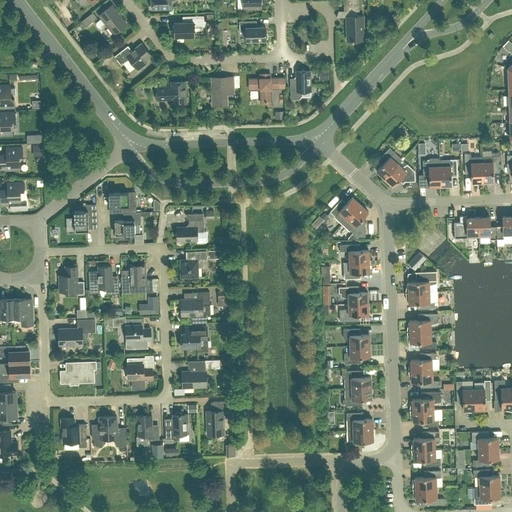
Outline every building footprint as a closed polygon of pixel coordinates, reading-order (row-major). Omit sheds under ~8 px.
[(151,0),(151,8),(171,7),(171,0),(151,0)] [(261,8),(261,0),(242,0),(243,9),(261,8)] [(352,41),(354,41),(354,40),(364,39),(363,15),(357,16),(357,11),(359,10),(358,0),(345,0),(346,11),(348,11),(348,16),(346,16),(347,40),(352,40),(352,41)] [(113,33),(126,23),(112,5),(99,15),(101,18),(96,22),(96,24),(99,28),(101,28),(106,24),(113,33)] [(84,28),(97,17),(93,12),(80,22),(84,28)] [(185,16),(185,22),(174,22),(174,36),(194,35),(194,27),(204,26),(203,15),(185,16)] [(265,26),(254,26),(254,20),(239,21),(240,32),(246,31),(246,40),(266,40),(265,26)] [(502,45),(511,53),(511,52),(511,43),(508,39),(502,45)] [(129,59),(138,70),(147,63),(144,59),(150,54),(141,42),(132,50),(128,45),(114,56),(121,65),(129,59)] [(311,90),(310,70),(305,71),(303,69),(301,71),(296,71),(296,77),(295,79),(290,79),(291,98),(299,98),(302,95),(304,97),(306,95),(311,94),(310,90),(311,90)] [(270,73),(260,74),(260,78),(249,79),(249,89),(260,88),(261,102),(271,102),(270,88),(279,88),(279,78),(270,78),(270,73)] [(225,76),(226,77),(211,78),(212,105),(227,105),(227,93),(234,93),(233,76),(225,76)] [(171,86),(156,86),(157,99),(172,99),(172,104),(186,103),(185,80),(171,81),(171,86)] [(0,107),(15,106),(14,99),(11,99),(10,84),(0,84),(0,107)] [(0,134),(12,134),(11,120),(15,119),(15,112),(0,112),(0,134)] [(0,154),(0,169),(19,169),(19,154),(22,154),(22,146),(6,147),(6,154),(0,154)] [(398,163),(394,160),(397,154),(389,147),(378,160),(382,164),(376,170),(384,178),(398,163)] [(492,152),(492,155),(481,155),(482,181),(493,181),(493,172),(499,172),(498,152),(492,152)] [(471,173),(471,182),(482,181),(481,155),(470,156),(470,153),(464,153),(465,173),(471,173)] [(429,177),(429,186),(440,185),(439,159),(437,159),(436,158),(430,158),(429,160),(422,160),(423,177),(429,177)] [(456,159),(450,159),(439,159),(440,185),(451,185),(451,176),(457,176),(456,159)] [(384,178),(392,186),(398,179),(403,183),(405,181),(415,181),(414,170),(407,164),(402,167),(398,163),(384,178)] [(20,189),(24,189),(23,181),(7,182),(7,189),(0,189),(1,205),(10,204),(11,209),(21,209),(27,208),(26,201),(20,201),(20,189)] [(120,206),(120,212),(125,212),(136,212),(135,205),(129,205),(129,192),(109,193),(109,206),(120,206)] [(87,204),(96,204),(96,194),(87,199),(87,204)] [(330,211),(337,218),(342,223),(360,204),(352,196),(346,203),(341,199),(330,211)] [(96,219),(96,207),(96,204),(83,204),(83,210),(74,210),(75,230),(89,230),(88,219),(96,219)] [(362,218),(368,211),(360,204),(342,223),(357,236),(365,236),(365,224),(367,222),(362,218)] [(150,211),(140,211),(136,212),(125,212),(125,220),(114,220),(115,234),(135,233),(135,224),(141,224),(140,216),(150,215),(150,211)] [(177,241),(197,240),(197,231),(201,231),(201,227),(203,226),(203,213),(188,213),(189,225),(187,226),(177,227),(177,232),(175,234),(177,236),(177,241)] [(479,243),(478,217),(467,217),(467,215),(459,215),(460,221),(454,221),(454,237),(478,237),(479,243)] [(511,215),(502,216),(502,225),(496,226),(497,238),(503,238),(503,236),(511,235),(511,215)] [(479,243),(479,237),(490,236),(490,239),(497,238),(496,226),(490,226),(490,216),(478,217),(479,243)] [(339,244),(340,250),(348,250),(349,261),(369,260),(369,249),(360,250),(359,244),(339,244)] [(193,251),(194,259),(180,259),(180,273),(185,277),(199,277),(198,267),(207,267),(206,250),(193,251)] [(412,258),(418,265),(425,257),(419,251),(412,258)] [(360,272),(369,271),(369,260),(349,261),(349,272),(343,272),(344,278),(361,278),(360,272)] [(152,278),(145,279),(145,264),(125,264),(125,265),(129,265),(130,269),(121,270),(122,292),(131,292),(131,284),(140,284),(140,291),(153,291),(152,278)] [(76,275),(77,275),(77,266),(65,266),(66,275),(59,275),(60,291),(65,291),(65,296),(77,295),(77,294),(84,293),(84,281),(77,281),(76,275)] [(99,288),(106,288),(106,294),(119,293),(119,281),(112,282),(111,266),(98,266),(98,270),(89,271),(90,292),(100,292),(99,288)] [(405,292),(429,291),(429,285),(437,283),(436,274),(436,271),(415,271),(416,280),(408,281),(408,283),(406,283),(405,292)] [(218,291),(218,297),(228,297),(228,296),(229,296),(229,285),(219,285),(219,291),(218,291)] [(346,298),(348,298),(348,303),(368,303),(368,292),(359,292),(359,286),(338,287),(339,293),(341,293),(341,296),(346,298)] [(197,292),(197,299),(181,299),(182,315),(192,314),(193,323),(209,322),(208,314),(210,314),(210,291),(197,292)] [(417,303),(418,309),(435,308),(434,302),(430,302),(429,291),(405,292),(407,301),(408,301),(408,303),(417,303)] [(0,298),(0,317),(14,317),(13,298),(0,298)] [(22,325),(33,324),(32,298),(13,298),(14,317),(22,317),(22,325)] [(360,314),(368,314),(368,303),(348,303),(348,309),(339,309),(340,321),(360,320),(360,314)] [(450,307),(441,308),(442,319),(451,318),(450,307)] [(87,309),(77,309),(77,317),(87,316),(87,309)] [(406,331),(431,330),(430,324),(438,322),(438,319),(438,313),(418,314),(418,320),(409,320),(409,322),(408,322),(407,331),(406,331)] [(113,317),(104,317),(104,325),(113,325),(113,317)] [(77,320),(78,327),(58,328),(59,351),(60,351),(59,345),(82,344),(82,332),(95,331),(94,318),(77,319),(77,320)] [(144,318),(126,318),(126,339),(133,339),(133,348),(148,347),(147,340),(151,339),(150,328),(142,328),(142,324),(144,324),(144,318)] [(208,350),(207,326),(194,327),(194,333),(181,333),(181,347),(198,346),(198,350),(208,350)] [(343,329),(343,335),(343,338),(347,340),(349,340),(350,346),(370,345),(369,334),(360,334),(360,328),(343,329)] [(410,340),(410,342),(419,342),(419,348),(436,347),(436,341),(431,341),(431,331),(431,330),(406,331),(407,331),(408,340),(410,340)] [(0,355),(9,356),(9,363),(29,362),(29,350),(15,350),(15,345),(0,345),(0,355)] [(344,363),(361,362),(361,356),(370,356),(370,345),(350,346),(350,351),(344,353),(344,363)] [(432,369),(431,359),(436,358),(436,352),(419,353),(419,359),(410,359),(410,361),(409,361),(408,370),(432,369)] [(127,357),(128,378),(132,378),(132,388),(144,388),(144,379),(152,378),(152,367),(143,367),(143,363),(145,363),(145,357),(127,357)] [(110,358),(107,366),(113,369),(117,360),(110,358)] [(205,360),(205,368),(220,367),(219,359),(205,360)] [(72,369),(60,370),(60,383),(69,382),(69,384),(79,384),(79,382),(95,381),(94,369),(96,369),(96,360),(72,361),(72,369)] [(16,381),(16,376),(30,375),(30,362),(9,363),(0,363),(0,378),(0,382),(16,381)] [(408,370),(408,371),(410,379),(411,379),(411,381),(420,381),(420,387),(440,386),(440,380),(432,380),(432,370),(432,369),(408,370)] [(183,387),(206,386),(205,370),(182,371),(183,387)] [(344,377),(344,388),(371,387),(371,376),(362,376),(362,370),(341,371),(342,377),(344,377)] [(511,411),(511,410),(511,403),(511,386),(511,387),(506,387),(506,386),(504,379),(494,379),(495,400),(501,399),(501,408),(503,408),(503,409),(511,411)] [(484,380),(484,388),(474,388),(473,388),(474,412),(483,410),(483,409),(485,409),(485,400),(491,400),(490,380),(484,380)] [(474,412),(473,388),(462,388),(462,381),(456,381),(457,401),(463,401),(463,410),(465,410),(465,411),(474,412)] [(0,403),(16,403),(15,390),(2,391),(1,384),(0,383),(0,403)] [(343,405),(363,404),(363,398),(371,398),(371,387),(344,388),(345,399),(342,399),(343,405)] [(409,409),(434,409),(434,408),(433,408),(433,402),(434,402),(441,401),(441,391),(421,392),(421,398),(412,398),(412,400),(411,400),(409,409)] [(206,411),(207,434),(224,433),(224,417),(230,416),(230,401),(213,401),(213,410),(206,411)] [(3,417),(16,416),(16,403),(0,403),(0,423),(3,424),(3,417)] [(409,410),(411,418),(413,418),(413,420),(421,420),(422,426),(439,426),(439,419),(434,420),(433,409),(434,409),(409,409),(409,410)] [(346,413),(346,423),(347,430),(373,429),(372,418),(363,418),(363,412),(346,413)] [(180,440),(180,434),(187,434),(186,423),(187,422),(187,413),(172,414),(173,422),(166,422),(167,439),(174,438),(174,440),(180,440)] [(134,416),(137,416),(138,435),(147,435),(147,439),(159,439),(159,427),(152,427),(151,415),(134,415),(134,416)] [(126,445),(126,429),(117,430),(117,416),(99,416),(99,424),(91,424),(92,438),(94,438),(94,446),(101,446),(105,442),(105,438),(115,438),(116,445),(126,445)] [(62,427),(63,427),(63,442),(78,441),(79,446),(86,446),(86,423),(74,423),(74,417),(61,418),(62,427)] [(17,442),(11,442),(10,429),(0,429),(0,460),(1,461),(1,454),(18,453),(17,442)] [(364,441),(373,440),(373,429),(347,430),(347,441),(344,441),(344,447),(364,447),(364,441)] [(422,437),(413,437),(413,440),(412,440),(411,448),(411,449),(435,448),(435,447),(434,437),(439,437),(439,431),(422,431),(422,437)] [(498,447),(498,436),(489,437),(489,431),(471,431),(472,441),(478,443),(478,448),(498,447)] [(162,444),(152,444),(152,458),(162,458),(162,444)] [(473,466),(490,465),(490,459),(498,459),(498,447),(478,448),(478,459),(473,459),(473,466)] [(435,448),(411,449),(413,457),(414,457),(414,460),(423,459),(423,465),(440,465),(440,459),(435,459),(435,448)] [(473,476),(479,475),(479,486),(499,486),(499,475),(490,475),(490,469),(473,470),(473,476)] [(412,487),(412,488),(436,487),(436,476),(441,476),(440,470),(423,470),(423,476),(415,477),(415,479),(413,479),(412,487)] [(474,504),(491,503),(491,497),(500,497),(499,486),(479,486),(473,487),(474,504)] [(436,487),(412,488),(414,497),(415,497),(415,499),(424,498),(425,504),(445,504),(444,498),(437,498),(436,487)]
